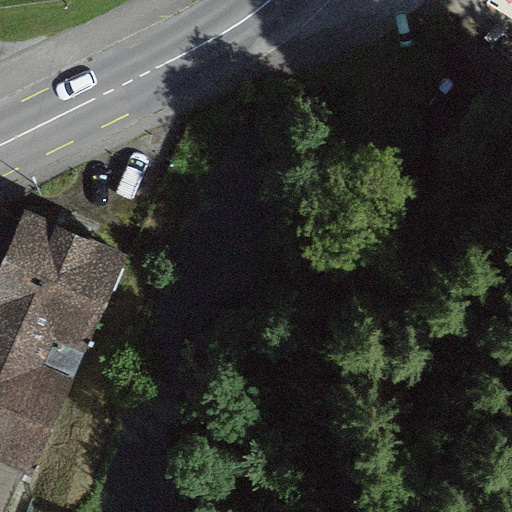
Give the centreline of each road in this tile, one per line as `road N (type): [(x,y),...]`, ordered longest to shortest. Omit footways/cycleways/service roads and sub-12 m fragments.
road 1 (tertiary): [(131,82),(275,0)]
road 2 (tertiary): [(131,82),(0,147)]
